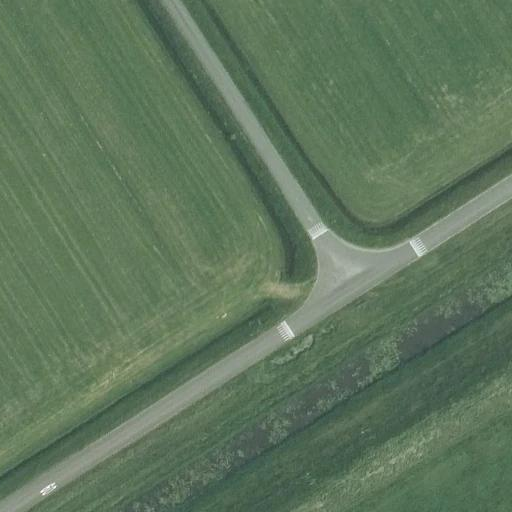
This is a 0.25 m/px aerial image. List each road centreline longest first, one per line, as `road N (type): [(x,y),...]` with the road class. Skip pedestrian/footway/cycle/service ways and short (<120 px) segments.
road 1 (unclassified): [(354,287),(5,511)]
road 2 (unclassified): [(354,287),(169,0)]
road 3 (unclassified): [(511,186),(354,287)]
